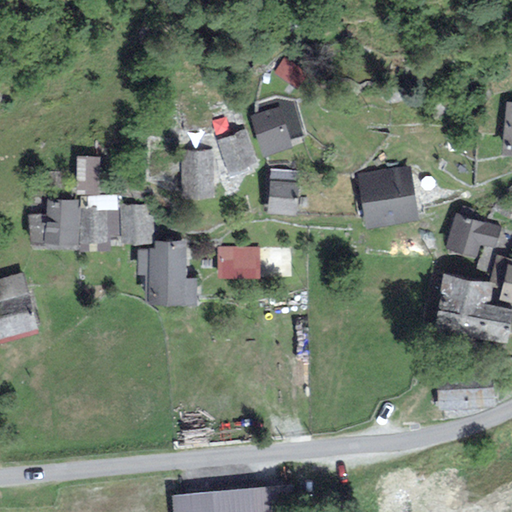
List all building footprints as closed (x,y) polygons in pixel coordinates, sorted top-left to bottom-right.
[(306,73),(283,58),(272,74),(295,89),(306,73)] [(511,99),(508,99),(501,153),(511,154),(511,99)] [(292,150),(278,108),(249,117),(262,159),(292,150)] [(244,130),(217,142),(229,177),(258,163),(244,130)] [(211,150),(181,150),(181,197),(212,197),(211,150)] [(79,196),(98,196),(99,157),(76,156),(76,196),(79,196)] [(410,166),(356,174),(365,230),(418,222),(410,166)] [(270,170),(269,181),(297,183),(298,172),(270,170)] [(297,183),(269,181),(267,214),(297,216),(299,183),(297,183)] [(79,196),(79,209),(79,247),(79,252),(110,252),(110,239),(117,239),(117,197),(98,196),(79,196)] [(79,247),(79,209),(77,210),(76,200),(46,199),(44,213),(28,213),(31,247),(79,247)] [(151,205),(120,205),(120,244),(152,243),(151,205)] [(455,214),(449,236),(445,250),(476,258),(480,244),(495,248),(501,227),(455,214)] [(154,249),(137,249),(136,275),(145,275),(144,305),(196,305),(197,279),(186,279),(187,243),(154,243),(154,249)] [(260,247),(217,247),(217,279),(260,279),(260,247)] [(511,258),(495,255),(489,283),(501,286),(498,300),(511,303),(511,258)] [(0,339),(38,329),(22,273),(0,279),(0,339)] [(489,283),(442,275),(431,331),(507,345),(511,319),(511,303),(498,300),(501,286),(489,283)] [(491,372),(435,375),(437,411),(493,409),(491,372)] [(295,511),(293,484),(171,495),(172,511),(295,511)]
